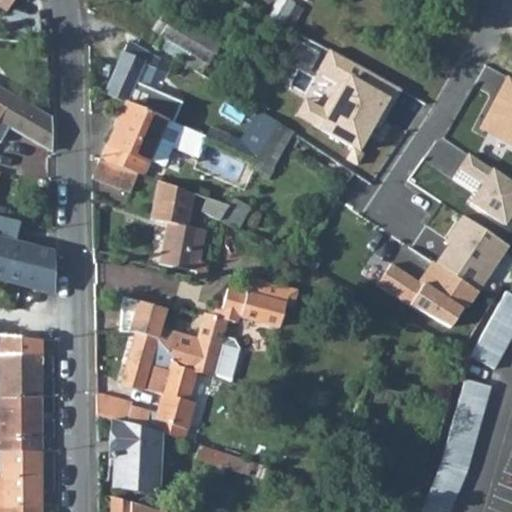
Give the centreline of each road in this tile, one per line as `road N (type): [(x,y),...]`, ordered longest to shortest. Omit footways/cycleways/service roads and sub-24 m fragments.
road 1 (tertiary): [(80,511),(62,0)]
road 2 (residential): [(505,0),(386,212)]
